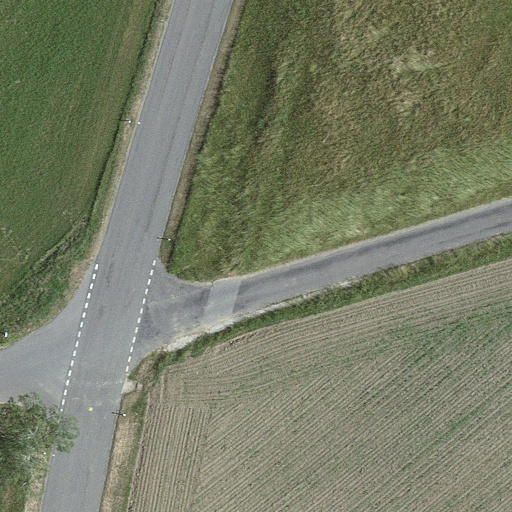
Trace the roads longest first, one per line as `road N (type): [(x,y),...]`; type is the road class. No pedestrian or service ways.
road 1 (tertiary): [(511,215),(105,339)]
road 2 (tertiary): [(105,339),(204,0)]
road 3 (tertiary): [(70,511),(105,339)]
